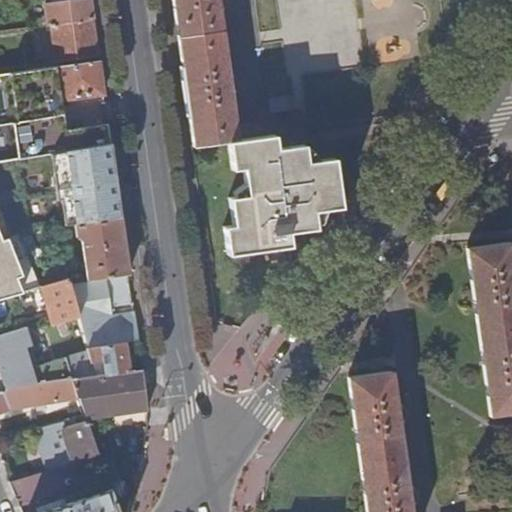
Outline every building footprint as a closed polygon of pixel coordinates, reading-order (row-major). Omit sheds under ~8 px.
[(94,18),(91,0),(45,0),(49,25),(53,25),(94,18)] [(173,0),(182,62),(179,62),(187,117),(189,117),(193,147),(228,142),(237,141),(230,92),(228,78),(218,8),(217,0),(173,0)] [(224,0),(217,0),(218,8),(226,7),(224,0)] [(99,55),(94,18),(53,25),(58,61),(99,55)] [(99,59),(11,72),(18,122),(14,122),(20,159),(111,143),(108,124),(67,130),(62,98),(104,93),(99,59)] [(235,77),(228,78),(230,92),(237,92),(235,77)] [(292,110),(289,96),(269,99),(271,113),(292,110)] [(306,163),(304,146),(276,150),(274,135),(237,141),(228,142),(231,170),(241,169),(245,195),(227,197),(231,226),(222,227),(226,256),(290,247),(288,233),(316,230),(314,213),(342,209),(339,188),(335,160),(306,163)] [(0,234),(53,226),(75,223),(121,216),(119,200),(111,143),(20,159),(0,162),(0,234)] [(121,216),(75,223),(76,234),(82,238),(89,280),(70,284),(76,302),(80,317),(89,347),(125,342),(138,340),(133,303),(109,307),(106,277),(129,272),(121,216)] [(53,226),(0,234),(0,269),(63,260),(53,226)] [(511,258),(510,241),(467,247),(489,415),(511,411),(511,258)] [(109,307),(133,303),(129,272),(106,277),(109,307)] [(42,287),(52,325),(80,317),(76,302),(70,284),(69,279),(42,287)] [(16,388),(71,379),(97,375),(93,362),(90,352),(47,364),(40,336),(30,330),(2,339),(10,367),(15,386),(16,388)] [(104,360),(106,373),(128,370),(125,342),(89,347),(90,352),(93,362),(104,360)] [(10,367),(0,370),(0,386),(2,392),(15,386),(10,367)] [(83,412),(141,403),(145,403),(144,380),(142,368),(128,370),(106,373),(97,375),(71,379),(78,397),(83,412)] [(348,378),(366,511),(410,511),(410,504),(407,489),(398,422),(396,407),(391,371),(348,378)] [(2,392),(0,392),(0,412),(12,407),(78,397),(71,379),(16,388),(15,386),(2,392)] [(403,407),(396,407),(398,422),(405,421),(403,407)] [(84,414),(33,429),(47,469),(97,452),(89,427),(84,414)] [(47,469),(12,480),(21,504),(98,477),(105,474),(97,452),(47,469)] [(98,477),(103,489),(109,487),(105,474),(98,477)] [(66,503),(39,511),(117,511),(111,491),(109,487),(103,489),(78,498),(76,494),(64,498),(66,503)] [(407,489),(410,504),(417,504),(415,488),(407,489)]
